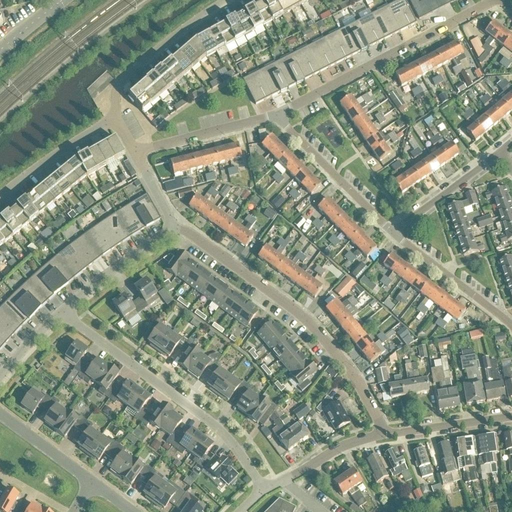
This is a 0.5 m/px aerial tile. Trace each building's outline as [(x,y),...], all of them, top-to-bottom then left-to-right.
[(272,0),(263,5),(272,22),(282,17),(272,0)] [(284,0),(272,0),(282,17),(291,12),(284,0)] [(296,0),(284,0),(291,12),(301,7),(296,0)] [(403,0),(387,8),(400,33),(416,25),(403,0)] [(432,0),(428,0),(425,2),(432,15),(438,11),(432,0)] [(440,0),(432,0),(438,11),(445,8),(440,0)] [(419,5),(425,18),(432,15),(425,2),(419,5)] [(263,5),(253,10),(263,28),(272,22),(263,5)] [(419,5),(412,8),(419,21),(425,18),(419,5)] [(387,8),(371,16),(384,41),(400,33),(387,8)] [(253,10),(244,16),(253,33),(263,28),(253,10)] [(331,17),(327,11),(323,14),(326,20),(331,17)] [(244,16),(234,21),(244,38),(253,33),(244,16)] [(371,16),(355,24),(368,50),(384,41),(371,16)] [(234,21),(225,26),(234,43),(244,38),(234,21)] [(355,24),(339,33),(352,58),(360,54),(368,51),(368,50),(355,24)] [(485,34),(484,35),(490,39),(485,46),(489,48),(494,42),(502,31),(493,24),(492,25),(485,34)] [(225,26),(216,32),(225,49),(234,43),(225,26)] [(312,34),(310,29),(301,34),(303,38),(312,34)] [(511,38),(502,31),(494,42),(503,49),(511,38)] [(206,37),(216,54),(219,60),(228,55),(225,49),(216,32),(206,37)] [(339,33),(323,41),(336,66),(352,58),(339,33)] [(206,37),(197,42),(206,59),(216,54),(206,37)] [(511,56),(511,38),(503,49),(511,56)] [(480,50),(482,49),(477,40),(470,44),(478,60),(483,53),(480,50)] [(197,41),(187,50),(199,64),(206,59),(197,42),(197,41)] [(323,41),(307,49),(320,74),(336,66),(323,41)] [(463,56),(456,44),(446,50),(452,62),(456,69),(460,67),(459,64),(465,61),(463,56)] [(260,53),(257,47),(252,50),(255,56),(260,53)] [(307,49),(291,57),(304,82),(320,74),(307,49)] [(187,50),(178,57),(191,71),(199,64),(187,50)] [(446,50),(436,55),(442,67),(452,62),(446,50)] [(425,60),(432,73),(442,67),(436,55),(425,60)] [(178,57),(170,64),(183,78),(191,71),(178,57)] [(291,57),(275,65),(288,90),(296,86),(296,87),(304,83),(304,82),(291,57)] [(425,60),(415,66),(422,78),(432,73),(425,60)] [(170,64),(162,71),(175,85),(183,78),(170,64)] [(275,65),(259,73),(272,98),(280,94),(280,95),(288,91),(288,90),(275,65)] [(415,66),(405,71),(411,83),(422,78),(415,66)] [(162,71),(154,78),(167,92),(175,85),(162,71)] [(411,83),(405,71),(394,77),(401,89),(411,83)] [(272,98),(259,73),(242,82),(255,107),(272,98)] [(154,78),(146,85),(158,100),(167,92),(154,78)] [(505,90),(510,96),(511,97),(511,88),(509,86),(509,87),(504,81),(501,84),(505,90)] [(501,84),(497,88),(501,93),(505,90),(501,84)] [(146,85),(137,92),(150,107),(158,100),(146,85)] [(150,107),(137,92),(129,99),(142,114),(150,107)] [(394,92),(388,96),(391,100),(398,110),(404,106),(397,96),(394,92)] [(487,96),(483,99),(487,105),(491,102),(487,96)] [(511,97),(510,96),(501,103),(510,114),(511,112),(511,97)] [(350,98),(339,106),(346,116),(357,108),(350,98)] [(479,102),(484,108),(487,105),(483,99),(479,102)] [(183,101),(178,105),(181,109),(186,106),(183,101)] [(501,103),(493,111),(501,121),(510,114),(501,103)] [(181,109),(178,105),(173,109),(176,113),(181,109)] [(364,117),(357,108),(346,116),(352,125),(364,117)] [(465,114),(470,119),(473,116),(469,111),(465,114)] [(493,111),(484,118),(493,129),(501,121),(493,111)] [(161,117),(165,122),(169,118),(165,114),(161,117)] [(465,114),(462,117),(466,123),(470,119),(465,114)] [(370,127),(364,117),(352,125),(359,135),(370,127)] [(484,118),(475,126),(484,136),(493,129),(484,118)] [(151,125),(155,130),(159,126),(155,121),(151,125)] [(401,121),(395,124),(400,131),(405,127),(401,121)] [(467,133),(466,133),(468,136),(475,144),(484,136),(475,126),(467,133)] [(377,137),(370,127),(359,135),(366,144),(377,137)] [(377,137),(366,144),(372,154),(383,146),(390,142),(395,138),(393,134),(384,140),(380,134),(377,137)] [(261,148),(270,156),(279,146),(271,138),(261,148)] [(115,140),(105,145),(115,162),(125,157),(115,140)] [(105,145),(96,151),(106,168),(115,162),(105,145)] [(451,145),(441,152),(449,163),(459,156),(451,145)] [(230,163),(241,160),(238,146),(226,149),(230,163)] [(270,156),(278,164),(288,154),(279,146),(270,156)] [(383,146),(372,154),(379,164),(390,156),(383,146)] [(230,163),(226,149),(215,152),(219,166),(230,163)] [(96,151),(87,156),(96,173),(106,168),(96,151)] [(219,166),(215,152),(204,155),(207,169),(219,166)] [(441,152),(432,158),(439,170),(449,163),(441,152)] [(278,164),(286,172),(296,163),(288,154),(278,164)] [(207,169),(204,155),(193,158),(196,171),(207,169)] [(87,156),(77,161),(86,178),(86,179),(96,173),(87,156)] [(196,171),(193,158),(182,161),(185,174),(196,171)] [(439,170),(432,158),(422,165),(430,176),(439,170)] [(77,160),(67,168),(79,184),(86,178),(77,161),(77,160)] [(185,174),(182,161),(170,164),(174,177),(185,174)] [(286,172),(294,181),(304,171),(296,163),(286,172)] [(430,176),(422,165),(412,171),(420,183),(430,176)] [(67,168),(59,175),(71,190),(79,184),(67,168)] [(294,181),(302,189),(312,179),(304,171),(294,181)] [(412,171),(403,178),(411,189),(420,183),(412,171)] [(59,175),(50,182),(63,197),(71,190),(59,175)] [(411,189),(403,178),(393,184),(401,196),(411,189)] [(310,197),(320,187),(312,179),(302,189),(310,197)] [(50,182),(42,189),(54,204),(63,197),(50,182)] [(211,198),(215,193),(218,188),(214,185),(202,202),(196,197),(188,209),(198,216),(206,204),(211,198)] [(225,187),(222,192),(227,196),(230,191),(225,187)] [(42,189),(34,196),(46,211),(54,204),(42,189)] [(506,189),(486,196),(487,202),(494,199),(496,206),(511,202),(506,189)] [(191,191),(177,194),(179,200),(193,197),(191,191)] [(466,217),(464,211),(478,206),(474,193),(467,196),(469,202),(448,209),(452,221),(466,217)] [(92,198),(96,204),(101,200),(97,194),(92,198)] [(34,196),(25,203),(38,218),(46,211),(34,196)] [(131,205),(145,229),(146,231),(153,227),(152,225),(160,221),(147,196),(131,205)] [(277,211),(285,203),(279,197),(271,205),(277,211)] [(82,204),(87,210),(94,205),(89,198),(82,204)] [(309,205),(305,201),(295,211),(299,216),(309,205)] [(335,209),(327,201),(317,210),(326,219),(335,209)] [(511,205),(511,202),(496,206),(500,218),(511,214),(511,205)] [(25,203),(17,209),(29,225),(38,218),(25,203)] [(106,203),(101,207),(106,214),(111,211),(106,203)] [(198,216),(207,222),(215,211),(206,204),(198,216)] [(131,205),(115,215),(130,239),(145,229),(131,205)] [(79,216),(84,212),(80,207),(75,211),(79,216)] [(17,209),(8,216),(21,231),(29,225),(17,209)] [(343,217),(335,209),(326,219),(334,227),(343,217)] [(276,216),(268,210),(264,215),(272,221),(276,216)] [(225,218),(215,211),(207,222),(216,229),(225,218)] [(77,217),(72,212),(67,217),(71,222),(77,217)] [(511,227),(511,214),(500,218),(505,230),(511,227)] [(115,215),(100,225),(116,248),(130,239),(115,215)] [(8,216),(0,223),(13,238),(21,231),(8,216)] [(55,222),(60,228),(65,223),(60,217),(55,222)] [(343,217),(334,227),(342,235),(352,226),(343,217)] [(470,229),(466,217),(452,221),(456,234),(470,229)] [(226,236),(234,225),(225,218),(216,229),(226,236)] [(294,226),(299,231),(307,223),(302,218),(294,226)] [(0,223),(0,240),(4,245),(13,238),(0,223)] [(52,226),(57,232),(60,229),(56,223),(52,226)] [(100,225),(85,236),(101,259),(116,248),(100,225)] [(226,236),(235,243),(243,232),(234,225),(226,236)] [(247,235),(252,228),(248,225),(243,232),(247,235)] [(352,226),(342,235),(350,243),(360,234),(352,226)] [(273,227),(266,237),(271,241),(279,232),(273,227)] [(511,241),(511,227),(505,230),(507,237),(500,240),(502,245),(511,241)] [(470,229),(456,234),(460,246),(474,241),(470,229)] [(235,243),(245,250),(253,239),(247,235),(243,232),(235,243)] [(43,233),(39,236),(44,242),(45,243),(49,239),(43,233)] [(350,243),(358,252),(368,242),(360,234),(350,243)] [(85,236),(70,247),(87,269),(101,259),(85,236)] [(308,244),(302,239),(298,243),(305,248),(308,244)] [(37,251),(44,245),(40,241),(34,246),(37,251)] [(477,248),(474,241),(460,246),(464,258),(485,251),(483,246),(477,248)] [(366,260),(376,250),(368,242),(358,252),(352,257),(348,262),(351,265),(361,255),(366,260)] [(28,251),(32,256),(37,251),(33,247),(28,251)] [(70,247),(56,258),(73,280),(87,269),(70,247)] [(275,255),(266,248),(258,259),(267,266),(275,255)] [(24,259),(20,254),(15,258),(19,264),(24,259)] [(166,272),(175,278),(188,261),(179,254),(166,272)] [(267,266),(276,273),(285,262),(275,255),(267,266)] [(169,264),(173,259),(170,256),(164,261),(169,264)] [(383,267),(392,275),(400,264),(391,256),(383,267)] [(56,258),(42,270),(61,292),(68,287),(67,286),(73,280),(56,258)] [(511,258),(500,263),(504,275),(511,272),(511,258)] [(176,278),(185,284),(196,269),(187,263),(188,261),(175,278),(176,279),(176,278)] [(286,280),(294,269),(285,262),(276,273),(286,280)] [(356,281),(367,270),(360,263),(350,275),(356,281)] [(392,275),(401,282),(410,271),(400,264),(392,275)] [(5,276),(11,271),(7,266),(1,272),(5,276)] [(185,284),(193,290),(204,275),(196,269),(185,284)] [(303,276),(294,269),(286,280),(295,287),(303,276)] [(42,270),(28,282),(47,303),(53,297),(54,298),(61,292),(42,270)] [(401,282),(411,289),(419,278),(410,271),(401,282)] [(193,290),(202,297),(213,282),(204,275),(193,290)] [(304,294),(312,283),(303,276),(295,287),(304,294)] [(419,278),(411,289),(420,296),(428,285),(419,278)] [(348,279),(338,289),(346,296),(352,290),(356,286),(348,279)] [(28,282),(14,295),(35,316),(41,310),(40,309),(47,303),(28,282)] [(145,282),(134,289),(141,299),(135,303),(143,313),(159,301),(145,282)] [(202,297),(211,303),(222,288),(213,282),(202,297)] [(314,301),(322,290),(312,283),(304,294),(314,301)] [(370,285),(366,290),(372,294),(375,289),(370,285)] [(420,296),(429,303),(437,292),(428,285),(420,296)] [(170,286),(165,289),(168,294),(173,291),(170,286)] [(356,286),(352,290),(359,298),(364,293),(356,286)] [(211,303),(219,310),(231,295),(222,288),(211,303)] [(163,291),(158,295),(167,307),(172,303),(163,291)] [(437,292),(429,303),(438,310),(447,299),(437,292)] [(14,295),(1,308),(22,328),(28,321),(29,323),(35,316),(14,295)] [(219,310),(228,316),(239,301),(231,295),(219,310)] [(123,297),(112,305),(126,324),(143,313),(135,303),(130,307),(123,297)] [(438,310),(447,317),(456,306),(447,299),(438,310)] [(228,316),(237,322),(248,307),(239,301),(228,316)] [(346,302),(340,307),(344,312),(350,307),(347,303),(346,302)] [(336,303),(325,311),(333,320),(344,312),(340,307),(336,303)] [(456,306),(447,317),(457,324),(465,313),(456,306)] [(248,307),(237,322),(246,329),(257,314),(248,307)] [(350,307),(344,312),(351,321),(358,315),(354,309),(353,310),(350,307)] [(1,308),(0,309),(0,331),(10,340),(22,328),(1,308)] [(333,320),(340,329),(351,321),(344,312),(333,320)] [(150,348),(157,353),(170,335),(160,328),(163,324),(158,320),(151,330),(156,334),(148,344),(151,346),(150,348)] [(340,329),(348,338),(358,330),(351,321),(340,329)] [(263,322),(259,327),(263,332),(268,328),(263,322)] [(257,337),(265,345),(279,333),(272,325),(268,328),(263,332),(257,337)] [(401,342),(409,336),(403,329),(396,335),(401,342)] [(348,338),(355,347),(366,338),(358,330),(348,338)] [(376,339),(379,343),(390,334),(387,330),(376,339)] [(0,331),(0,351),(10,340),(0,331)] [(379,343),(382,346),(394,336),(391,332),(390,334),(379,343)] [(483,339),(481,332),(469,335),(471,342),(483,339)] [(265,345),(272,354),(286,341),(279,333),(265,345)] [(176,349),(181,352),(188,342),(183,339),(180,343),(170,335),(157,353),(164,358),(165,357),(168,359),(176,349)] [(355,347),(362,356),(373,347),(366,338),(355,347)] [(437,342),(438,349),(450,347),(449,340),(437,342)] [(272,354),(279,362),(293,350),(286,341),(272,354)] [(178,366),(188,373),(200,357),(190,350),(193,346),(188,342),(181,352),(186,356),(178,366)] [(76,367),(71,374),(77,378),(84,368),(79,364),(87,352),(77,344),(65,359),(76,367)] [(362,356),(370,365),(380,357),(373,347),(362,356)] [(426,360),(424,348),(418,349),(420,361),(426,360)] [(279,362),(286,370),(300,358),(293,350),(279,362)] [(463,372),(466,372),(468,387),(463,388),(466,407),(484,404),(481,385),(475,357),(474,351),(462,353),(463,359),(460,359),(463,372)] [(206,370),(211,374),(218,364),(222,359),(217,355),(209,358),(206,362),(200,357),(188,373),(187,375),(197,382),(206,370)] [(292,379),(308,365),(307,366),(300,358),(286,370),(292,378),(292,379)] [(446,358),(440,359),(449,410),(459,409),(456,391),(451,392),(446,358)] [(441,369),(430,371),(433,386),(439,385),(440,394),(436,395),(439,412),(449,410),(440,359),(441,369)] [(488,388),(483,389),(486,404),(496,402),(489,367),(487,359),(482,360),(487,386),(487,385),(488,388)] [(96,386),(108,369),(109,368),(99,361),(90,372),(84,368),(77,378),(88,386),(91,382),(96,386)] [(210,391),(217,397),(230,379),(220,372),(223,368),(218,364),(211,374),(215,378),(208,388),(211,390),(210,391)] [(308,365),(292,379),(299,387),(297,389),(301,394),(310,386),(307,381),(316,374),(308,365)] [(416,365),(410,366),(415,396),(428,394),(426,381),(419,382),(416,365)] [(401,385),(403,398),(415,396),(410,366),(405,367),(408,384),(401,385)] [(495,366),(489,367),(496,402),(505,400),(501,379),(498,379),(495,366)] [(324,373),(329,377),(334,372),(329,367),(324,373)] [(511,368),(502,371),(508,400),(511,399),(511,368)] [(98,393),(109,401),(116,391),(110,387),(118,377),(108,369),(96,386),(101,389),(98,393)] [(385,370),(375,372),(378,386),(388,384),(385,370)] [(389,386),(379,388),(384,395),(390,394),(391,400),(403,398),(401,385),(400,378),(394,379),(395,386),(389,387),(389,386)] [(236,392),(240,396),(247,386),(242,383),(240,386),(230,379),(217,397),(224,402),(225,401),(228,403),(236,392)] [(117,401),(127,409),(140,391),(133,386),(132,387),(129,385),(122,395),(116,391),(109,401),(115,405),(117,401)] [(237,411),(247,418),(259,401),(254,398),(257,394),(247,386),(240,396),(245,399),(237,411)] [(135,420),(140,424),(147,414),(142,410),(149,400),(146,398),(147,396),(140,391),(127,409),(124,413),(134,420),(135,420)] [(21,408),(32,416),(40,405),(46,409),(53,399),(47,395),(43,401),(32,393),(21,408)] [(336,406),(327,398),(316,411),(320,415),(322,414),(328,425),(330,424),(335,432),(350,424),(338,404),(336,406)] [(54,432),(67,415),(67,414),(66,415),(57,408),(59,404),(53,399),(46,409),(52,414),(44,424),(54,431),(54,432)] [(270,418),(274,413),(277,409),(267,401),(265,405),(259,401),(247,418),(246,418),(257,426),(265,415),(270,418)] [(304,406),(292,414),(298,422),(310,414),(304,406)] [(160,432),(172,415),(162,407),(153,419),(147,414),(140,424),(146,429),(149,425),(159,432),(160,432)] [(107,417),(111,412),(106,409),(102,413),(107,417)] [(277,409),(274,413),(298,446),(308,438),(298,425),(292,430),(288,425),(290,424),(284,417),(277,409)] [(278,441),(287,454),(298,446),(274,413),(270,418),(274,424),(273,425),(283,437),(278,441)] [(73,428),(79,433),(86,423),(75,414),(72,418),(67,415),(54,432),(64,440),(73,428)] [(166,444),(172,448),(179,438),(173,434),(182,422),(172,415),(160,432),(169,439),(166,444)] [(80,451),(87,456),(100,439),(90,432),(93,428),(86,423),(79,433),(85,437),(78,448),(81,450),(80,451)] [(135,443),(138,439),(142,442),(146,436),(136,429),(131,437),(133,438),(131,441),(135,443)] [(185,452),(190,456),(203,438),(196,433),(195,434),(192,432),(184,442),(179,438),(172,448),(182,456),(185,452)] [(485,439),(489,467),(491,476),(496,475),(493,456),(498,455),(495,437),(485,439)] [(203,438),(190,456),(195,459),(192,463),(203,471),(210,461),(205,457),(212,447),(209,444),(210,443),(203,438)] [(105,452),(112,457),(119,447),(108,439),(105,442),(100,439),(87,456),(94,462),(95,460),(98,463),(105,452)] [(485,439),(475,440),(478,458),(482,457),(483,468),(489,467),(485,439)] [(474,441),(464,442),(467,470),(469,475),(471,483),(471,484),(477,482),(474,469),(472,459),(476,458),(474,441)] [(454,443),(458,471),(467,470),(464,442),(454,443)] [(150,449),(155,453),(160,447),(154,443),(150,449)] [(440,447),(438,447),(442,464),(447,462),(453,483),(460,481),(457,474),(448,444),(444,446),(443,445),(440,446),(440,447)] [(110,473),(120,481),(133,463),(123,456),(126,452),(119,447),(112,457),(118,461),(110,473)] [(424,451),(413,454),(417,464),(415,465),(416,469),(418,469),(422,480),(432,477),(424,451)] [(392,452),(385,456),(396,478),(407,472),(400,459),(398,460),(396,455),(394,456),(392,452)] [(377,457),(367,462),(374,477),(372,478),(376,485),(388,479),(377,457)] [(217,466),(210,461),(203,471),(201,475),(209,481),(213,477),(218,482),(220,481),(228,488),(230,486),(232,488),(236,483),(234,481),(237,479),(229,471),(231,470),(222,461),(217,466)] [(138,476),(145,481),(152,471),(145,466),(143,470),(133,463),(120,481),(121,480),(131,487),(138,476)] [(145,499),(153,505),(165,487),(161,483),(163,480),(152,471),(145,481),(151,486),(143,496),(146,498),(145,499)] [(347,475),(343,478),(363,507),(366,504),(359,494),(356,488),(362,484),(361,483),(361,482),(359,479),(358,479),(353,471),(351,472),(350,472),(347,474),(347,475)] [(448,471),(441,472),(444,490),(451,489),(448,471)] [(469,475),(463,477),(465,485),(471,483),(469,475)] [(343,478),(339,481),(338,480),(335,482),(335,483),(333,484),(339,492),(338,493),(340,497),(341,496),(342,497),(348,493),(355,504),(359,509),(363,507),(343,478)] [(431,489),(433,495),(442,491),(440,486),(431,489)] [(165,487),(153,505),(160,510),(161,509),(164,511),(171,500),(178,505),(185,495),(178,491),(175,494),(165,487)] [(413,494),(417,502),(423,499),(419,491),(413,494)] [(18,498),(7,492),(0,504),(0,511),(10,511),(11,511),(12,511),(16,506),(15,505),(18,498)] [(186,494),(178,505),(175,509),(179,511),(199,511),(195,508),(199,503),(186,494)] [(294,511),(296,510),(279,501),(267,511),(294,511)]
